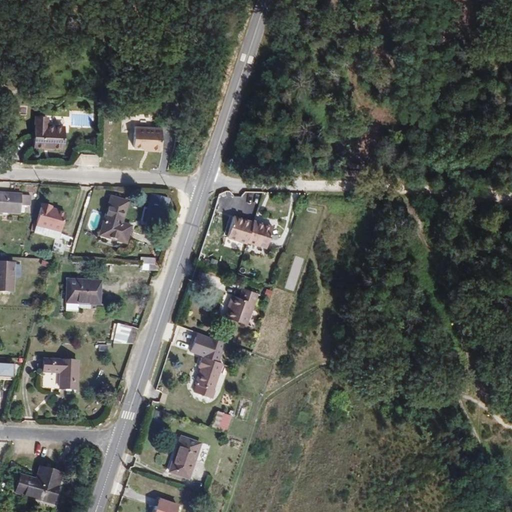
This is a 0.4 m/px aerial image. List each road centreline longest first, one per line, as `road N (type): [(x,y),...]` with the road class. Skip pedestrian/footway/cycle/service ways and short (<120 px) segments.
road 1 (track): [(207,178),(511,198)]
road 2 (secondary): [(207,178),(120,439)]
road 3 (unclassified): [(207,178),(195,184),(0,172)]
road 4 (secondary): [(265,0),(207,178)]
road 5 (track): [(511,114),(459,183),(415,192)]
road 6 (residential): [(0,431),(120,439)]
